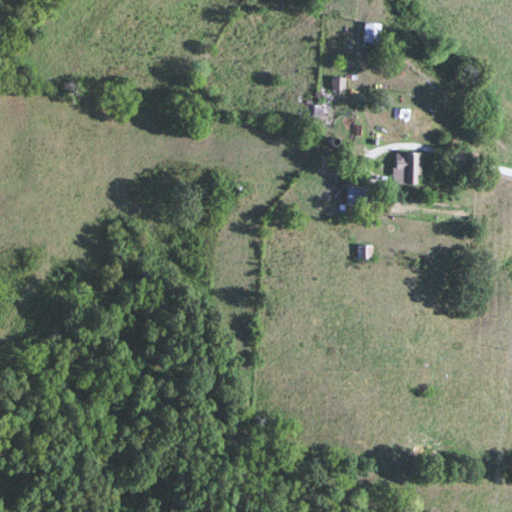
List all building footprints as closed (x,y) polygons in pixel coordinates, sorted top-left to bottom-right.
[(378,26),(362,25),(360,44),(376,46),(378,26)] [(342,92),(342,79),(330,79),(330,92),(342,92)] [(330,95),(314,95),(314,127),(330,127),(330,95)] [(419,154),(391,154),(391,185),(419,185),(419,154)] [(345,208),(369,208),(369,190),(345,190),(345,208)] [(371,247),(355,246),(354,260),(369,262),(371,247)]
